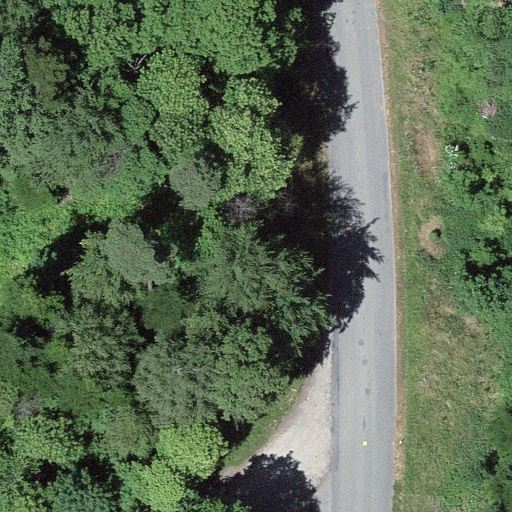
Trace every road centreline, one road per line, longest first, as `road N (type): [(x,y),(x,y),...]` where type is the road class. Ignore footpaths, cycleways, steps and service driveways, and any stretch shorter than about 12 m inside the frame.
road 1 (tertiary): [(343,0),(362,259),(362,511)]
road 2 (track): [(205,511),(365,425)]
